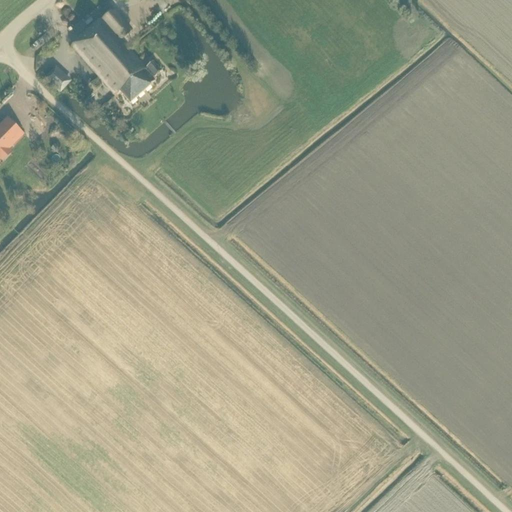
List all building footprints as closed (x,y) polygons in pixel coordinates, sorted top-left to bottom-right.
[(145,70),(118,40),(130,30),(113,11),(72,47),(115,97),(120,93),(130,105),(151,86),(150,86),(155,82),(153,79),(161,72),(154,65),(152,63),(145,70)] [(59,95),(71,82),(56,67),(43,80),(59,95)] [(97,107),(89,98),(84,102),(92,111),(97,107)] [(8,120),(0,128),(0,155),(22,134),(8,120)] [(54,154),(61,148),(57,144),(51,150),(54,154)]
